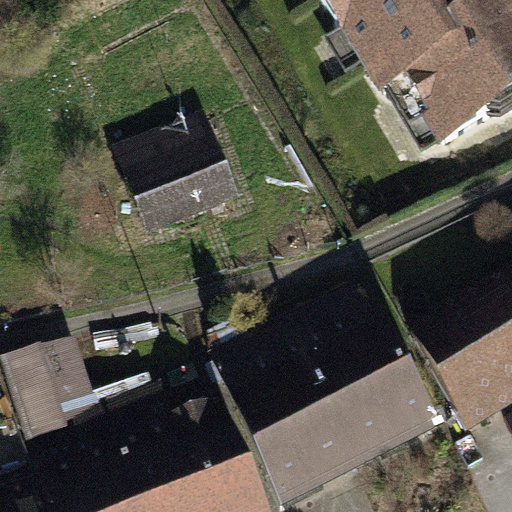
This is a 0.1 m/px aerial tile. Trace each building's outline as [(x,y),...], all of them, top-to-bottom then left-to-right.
[(511,111),(511,0),(333,0),(431,161),(511,111)] [(210,116),(107,155),(141,243),(243,204),(210,116)] [(511,256),(406,315),(470,430),(511,406),(511,256)] [(372,287),(213,365),(285,511),(298,511),(446,440),(372,287)] [(82,457),(0,484),(0,511),(250,511),(214,407),(185,417),(172,379),(67,415),(82,457)]
